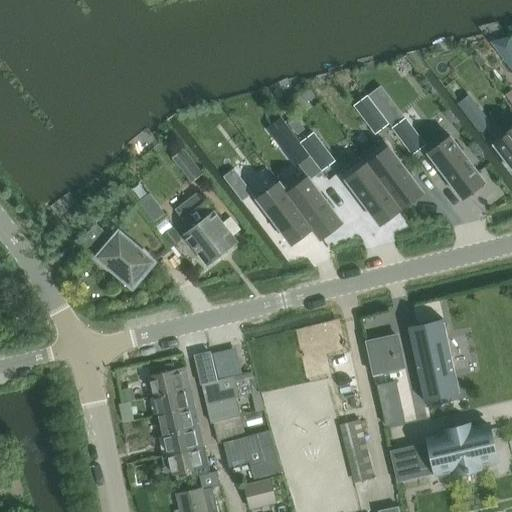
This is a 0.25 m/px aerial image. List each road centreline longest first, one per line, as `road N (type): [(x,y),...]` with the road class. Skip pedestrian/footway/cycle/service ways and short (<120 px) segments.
road 1 (residential): [(80,347),(511,243)]
road 2 (residential): [(116,511),(80,347)]
road 3 (residential): [(80,347),(0,225)]
